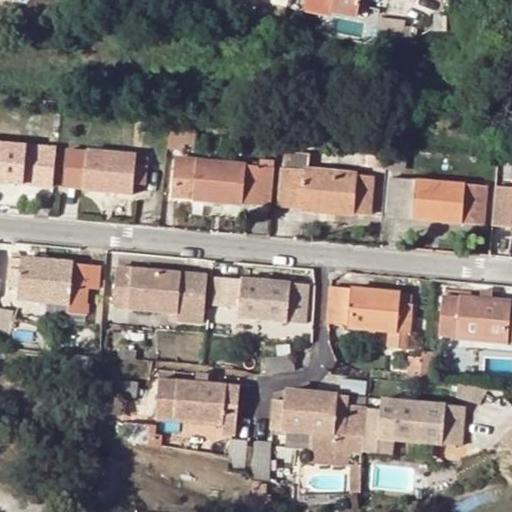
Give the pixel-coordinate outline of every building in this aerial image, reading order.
[(332,0),(330,9),(356,14),(359,0),(332,0)] [(444,36),(444,17),(431,17),(430,36),(444,36)] [(412,45),(415,31),(403,29),(403,24),(375,21),(372,45),(400,48),(401,44),(412,45)] [(195,133),(196,122),(180,118),(172,118),(170,127),(170,130),(195,133)] [(193,156),(195,133),(170,130),(167,148),(167,153),(193,156)] [(40,158),(41,147),(0,144),(0,183),(46,187),(48,159),(40,158)] [(143,185),(145,164),(146,157),(64,149),(61,180),(81,181),(81,188),(81,190),(131,195),(132,184),(143,185)] [(359,151),(357,166),(382,168),(383,154),(359,151)] [(306,155),(282,153),(277,207),(313,210),(334,212),(367,214),(370,177),(305,171),(306,155)] [(382,168),(393,169),(394,155),(383,154),(382,168)] [(405,156),(394,155),(393,169),(403,170),(405,156)] [(267,206),(269,168),(174,158),(172,198),(267,206)] [(143,185),(157,186),(158,165),(145,164),(143,185)] [(385,216),(481,225),(484,186),(387,178),(385,216)] [(81,188),(81,181),(61,180),(60,186),(81,188)] [(511,189),(496,188),(492,228),(511,229),(511,189)] [(333,228),(334,212),(313,210),(311,226),(333,228)] [(97,267),(9,259),(6,287),(18,288),(17,298),(78,304),(80,288),(95,289),(97,267)] [(200,323),(205,277),(119,269),(115,307),(150,311),(175,313),(175,321),(200,323)] [(304,324),(307,286),(217,277),(213,315),(272,321),(296,323),(304,324)] [(326,322),(348,324),(348,328),(364,330),(385,332),(407,334),(418,335),(419,326),(408,325),(410,306),(409,306),(397,305),(398,294),(329,288),(326,322)] [(491,294),(479,293),(479,302),(490,302),(491,294)] [(409,306),(409,295),(398,294),(397,305),(409,306)] [(511,303),(490,302),(479,302),(441,299),(437,335),(511,342),(511,303)] [(9,313),(0,309),(0,317),(7,318),(9,313)] [(175,321),(175,313),(150,311),(148,329),(174,332),(175,321)] [(293,344),(296,323),(272,321),(270,342),(293,344)] [(362,345),(364,330),(348,328),(347,344),(362,345)] [(406,350),(407,334),(385,332),(383,348),(406,350)] [(419,358),(417,380),(427,381),(430,354),(426,353),(420,353),(419,358)] [(265,373),(291,370),(288,354),(263,358),(265,373)] [(417,380),(419,358),(405,357),(403,382),(416,384),(417,380)] [(220,426),(219,434),(231,435),(234,387),(159,379),(157,419),(220,426)] [(361,437),(365,411),(364,411),(334,406),(335,397),(335,395),(283,390),(273,394),(269,428),(312,433),(332,436),(330,453),(344,454),(360,455),(360,452),(372,453),(374,439),(361,437)] [(364,411),(365,400),(335,397),(334,406),(364,411)] [(122,420),(124,403),(99,399),(96,416),(122,420)] [(462,407),(383,401),(380,433),(392,434),(391,439),(458,445),(462,407)] [(168,438),(162,438),(163,426),(128,424),(127,436),(139,448),(167,450),(168,438)] [(332,436),(312,433),(312,438),(306,438),(304,449),(311,450),(310,463),(328,465),(330,453),(332,436)] [(498,434),(489,444),(497,452),(507,443),(498,434)] [(230,472),(244,472),(245,442),(230,442),(230,472)] [(267,446),(268,443),(253,443),(253,469),(267,470),(267,446)] [(330,453),(328,465),(343,466),(344,454),(330,453)] [(359,497),(360,469),(348,469),(348,498),(359,497)]
